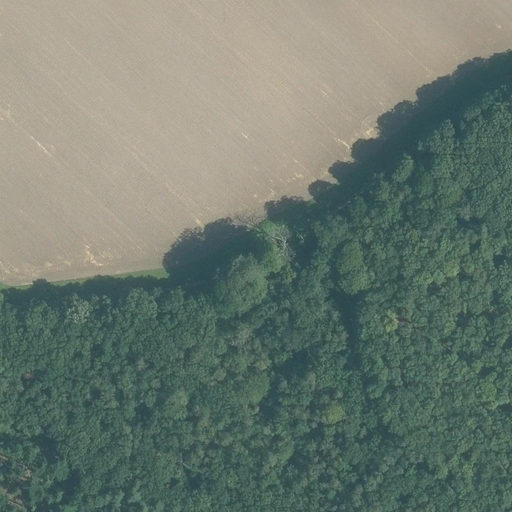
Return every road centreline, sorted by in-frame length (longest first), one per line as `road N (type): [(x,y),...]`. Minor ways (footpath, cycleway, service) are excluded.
road 1 (track): [(311,511),(232,477),(0,346)]
road 2 (track): [(0,316),(212,282),(316,222)]
